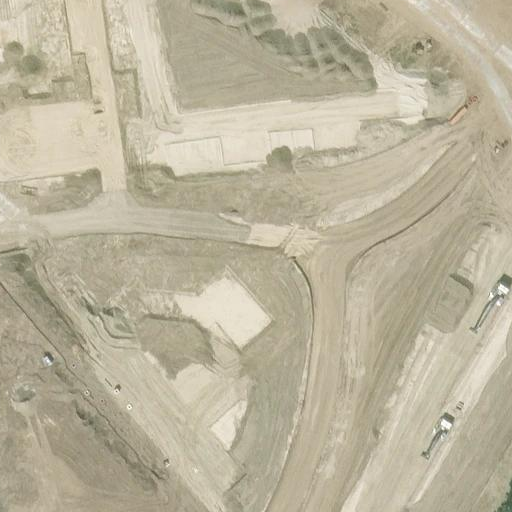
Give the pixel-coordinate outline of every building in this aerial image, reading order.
[(57,0),(20,0),(23,16),(59,12),(57,0)] [(369,0),(369,1),(375,0),(378,0),(380,12),(371,13),(372,27),(397,24),(395,11),(409,10),(407,0),(369,0)] [(143,1),(107,6),(110,27),(145,23),(143,1)] [(177,7),(169,8),(170,20),(178,19),(177,7)] [(59,12),(23,16),(26,37),(61,33),(59,12)] [(178,19),(170,20),(172,31),(179,30),(178,19)] [(145,23),(110,27),(112,48),(148,44),(145,23)] [(61,33),(26,37),(28,59),(66,54),(66,53),(64,53),(61,33)] [(181,40),(173,41),(174,53),(182,52),(181,40)] [(148,44),(112,48),(115,71),(151,66),(148,44)] [(66,54),(28,59),(31,81),(69,77),(66,54)] [(390,70),(376,72),(379,97),(393,95),(390,70)] [(423,76),(397,79),(402,124),(429,121),(423,76)] [(169,89),(145,92),(146,106),(171,103),(169,89)] [(355,107),(332,110),(338,150),(361,147),(358,122),(370,120),(367,96),(353,98),(355,107)] [(309,103),(295,105),(298,129),(311,128),(314,153),(338,150),(332,110),(310,113),(309,103)] [(263,117),(241,120),(246,162),(270,159),(266,131),(279,130),(276,106),(262,107),(263,117)] [(218,113),(204,115),(207,139),(219,137),(222,163),(245,160),(245,162),(246,162),(241,120),(219,122),(218,113)] [(151,121),(125,124),(130,170),(157,166),(151,121)] [(482,228),(455,274),(476,287),(471,295),(484,302),(496,281),(485,275),(505,242),(482,228)] [(226,274),(195,300),(211,318),(222,309),(241,292),(226,274)] [(69,276),(49,294),(79,328),(99,311),(69,276)] [(134,285),(124,294),(141,312),(151,303),(134,285)] [(222,309),(211,318),(212,319),(222,310),(248,339),(266,323),(241,293),(242,292),(241,292),(222,309)] [(124,294),(114,303),(130,321),(141,312),(124,294)] [(414,342),(414,343),(450,365),(462,345),(470,350),(477,338),(456,326),(450,337),(427,323),(416,343),(414,342)] [(414,343),(401,363),(425,378),(419,388),(440,401),(447,389),(439,384),(450,365),(414,343)] [(119,346),(92,370),(108,388),(123,375),(131,384),(143,373),(143,374),(150,367),(141,357),(134,363),(119,346)] [(172,348),(166,353),(174,362),(180,357),(174,351),(172,348)] [(183,370),(177,375),(185,384),(191,379),(183,370)] [(131,384),(116,397),(128,411),(155,387),(143,374),(143,373),(131,384)] [(191,379),(185,384),(193,393),(199,388),(191,379)] [(218,380),(208,389),(224,408),(234,399),(218,380)] [(155,387),(128,411),(139,424),(166,400),(155,387)] [(205,395),(199,401),(207,410),(213,404),(205,395)] [(166,400),(139,424),(151,437),(178,413),(166,400)] [(386,403),(373,425),(419,453),(432,431),(440,436),(447,424),(426,412),(420,423),(386,403)] [(213,404),(207,410),(215,419),(221,414),(213,404)] [(178,413),(151,437),(162,450),(189,426),(178,413)] [(229,422),(223,427),(231,436),(237,431),(229,422)] [(189,426),(162,450),(173,463),(200,439),(189,426)] [(200,439),(173,463),(185,476),(200,463),(212,453),(212,452),(200,439)] [(208,472),(192,486),(207,504),(236,479),(221,463),(228,456),(219,446),(212,452),(212,453),(200,463),(208,472)] [(363,474),(350,494),(380,511),(387,511),(397,496),(405,501),(412,489),(391,476),(385,487),(363,474)] [(380,511),(350,494),(339,511),(380,511)]
